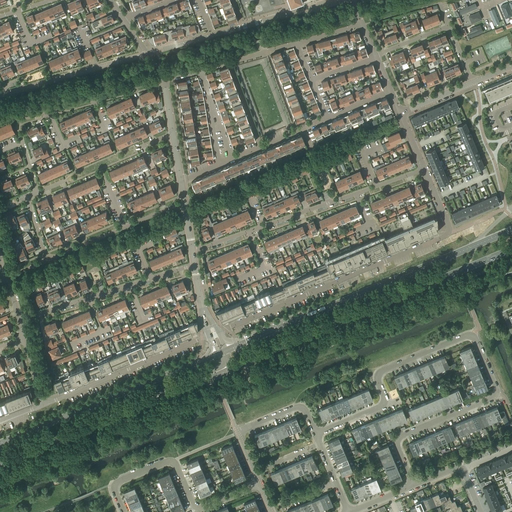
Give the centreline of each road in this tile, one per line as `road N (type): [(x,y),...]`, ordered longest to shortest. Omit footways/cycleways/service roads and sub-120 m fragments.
road 1 (residential): [(410,487),(394,441),(495,396),(473,337),(386,368),(379,374),(382,406),(315,434)]
road 2 (residential): [(218,332),(446,235),(423,169)]
road 3 (primary): [(511,229),(226,350)]
road 4 (primary): [(229,370),(511,249)]
road 5 (primary): [(0,465),(229,370)]
road 6 (residential): [(192,251),(423,169)]
road 7 (primary): [(200,361),(0,443)]
road 8 (residential): [(18,319),(194,264)]
road 9 (residential): [(42,404),(208,336)]
road 10 (residential): [(21,142),(20,122),(164,79)]
road 11 (residential): [(259,485),(236,432),(301,407),(315,434)]
road 12 (residential): [(1,93),(148,53)]
road 13 (residential): [(45,260),(184,201)]
road 14 (residential): [(376,57),(449,28),(472,82)]
road 15 (residential): [(259,485),(195,507),(172,461)]
